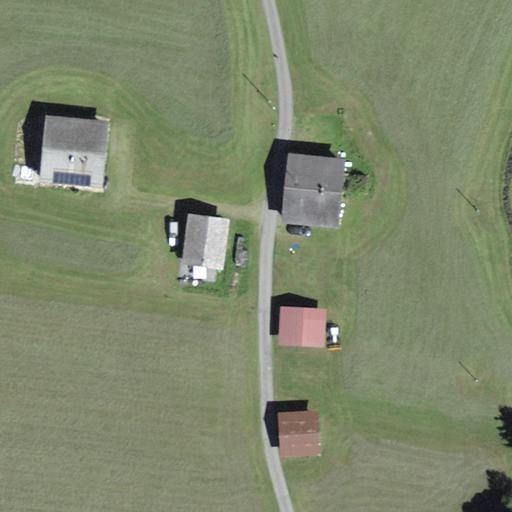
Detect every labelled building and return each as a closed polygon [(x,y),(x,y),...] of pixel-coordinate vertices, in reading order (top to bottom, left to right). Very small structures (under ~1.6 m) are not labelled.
[(105,123),(48,118),(43,178),(99,183),(105,123)] [(284,220),(336,226),(340,192),(343,160),(291,155),(288,187),(284,220)] [(228,220),(190,215),(184,261),(222,266),(228,220)] [(325,310),(282,308),(279,342),(323,345),(325,310)] [(317,412),(281,414),(283,455),(319,453),(317,412)]
